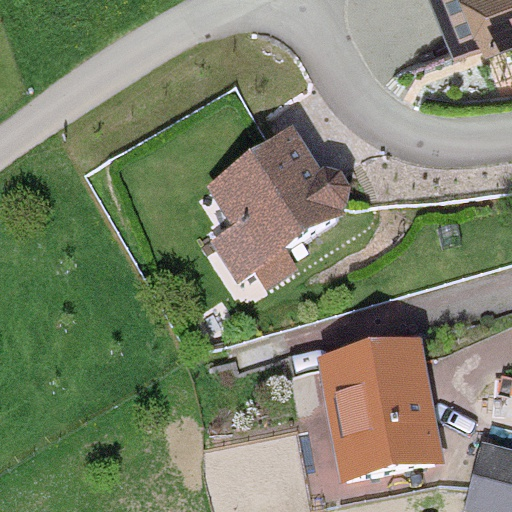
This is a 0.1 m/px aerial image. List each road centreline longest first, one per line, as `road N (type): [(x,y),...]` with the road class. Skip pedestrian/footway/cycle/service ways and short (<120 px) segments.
road 1 (tertiary): [(252,0),(0,149)]
road 2 (residential): [(511,139),(459,148),(385,123),(319,48),(293,0)]
